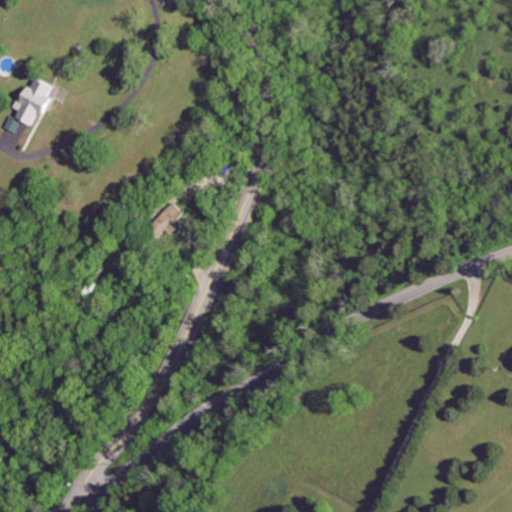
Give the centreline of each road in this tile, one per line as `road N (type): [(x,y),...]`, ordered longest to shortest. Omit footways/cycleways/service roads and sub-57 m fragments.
road 1 (tertiary): [(69,511),(173,370),(256,175),(269,125),(264,57),(224,0)]
road 2 (residential): [(79,511),(327,339),(511,255)]
